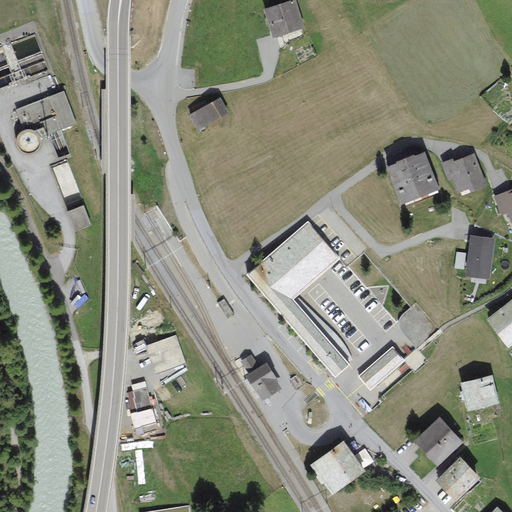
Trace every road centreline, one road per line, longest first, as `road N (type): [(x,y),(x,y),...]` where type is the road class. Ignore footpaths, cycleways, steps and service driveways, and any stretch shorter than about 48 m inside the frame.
road 1 (secondary): [(118,24),(116,326),(95,511)]
road 2 (unclassified): [(0,152),(53,270),(79,354),(111,511)]
road 3 (residential): [(228,269),(400,143),(483,155),(498,187)]
road 4 (residential): [(228,269),(442,511)]
road 5 (residential): [(161,87),(176,160),(228,269)]
road 6 (unclassified): [(84,0),(104,67),(161,87)]
